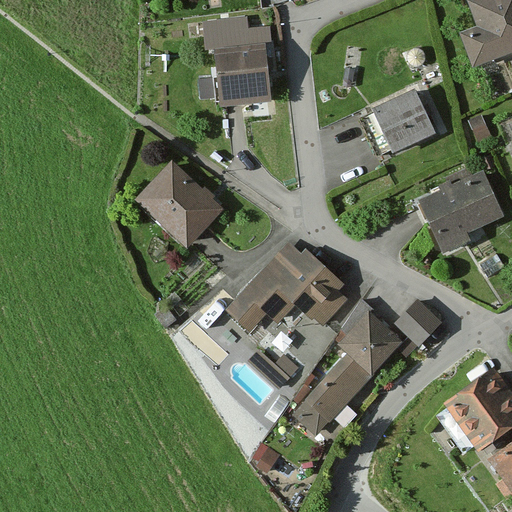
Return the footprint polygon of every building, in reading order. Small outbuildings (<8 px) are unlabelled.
[(511,54),(511,0),(468,0),(465,1),(473,29),(455,34),(465,68),(511,54)] [(257,49),(207,50),(209,109),(259,107),(257,49)] [(413,95),(368,114),(384,152),(429,133),(413,95)] [(511,126),(503,130),(511,153),(511,126)] [(219,209),(167,162),(129,204),(181,251),(219,209)] [(475,174),(411,200),(435,251),(466,242),(460,232),(496,218),(475,174)] [(285,242),(221,310),(247,334),(263,316),(274,326),(292,307),(316,330),(346,299),(285,242)] [(435,327),(414,305),(393,326),(414,348),(435,327)] [(293,410),(312,430),(397,345),(365,313),(332,346),(344,358),(293,410)] [(511,418),(511,407),(486,371),(438,406),(469,449),(511,418)] [(511,439),(481,463),(497,483),(491,487),(504,505),(511,498),(511,439)]
